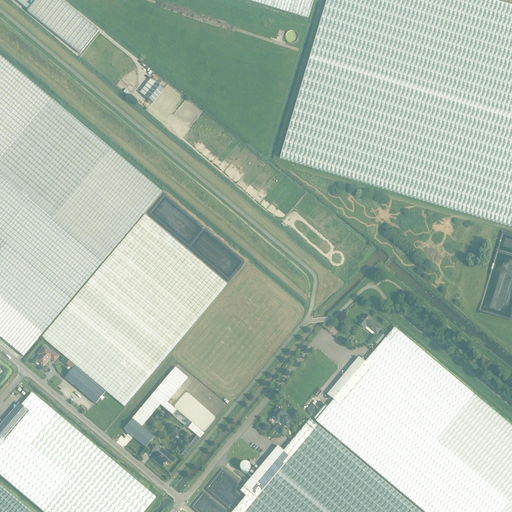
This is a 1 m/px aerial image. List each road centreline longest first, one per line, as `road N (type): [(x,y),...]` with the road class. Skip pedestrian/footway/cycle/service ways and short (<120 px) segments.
road 1 (unknown): [(0,17),(306,274),(312,297)]
road 2 (unclassified): [(181,501),(318,338),(346,362)]
road 3 (unclassified): [(181,501),(25,369)]
road 4 (unknown): [(511,378),(389,280),(375,286)]
